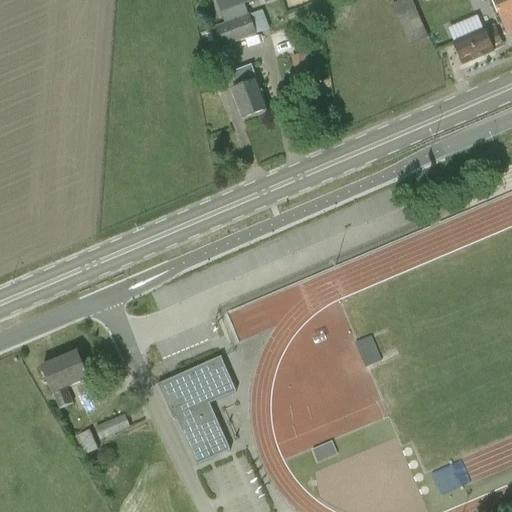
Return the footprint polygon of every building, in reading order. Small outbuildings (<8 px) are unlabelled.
[(259,0),(215,0),(221,14),(259,0)] [(262,0),(251,3),(254,13),(270,8),(267,0),(262,0)] [(417,0),(404,0),(396,3),(411,41),(431,34),(417,0)] [(511,0),(491,0),(507,37),(511,35),(511,0)] [(222,49),(258,36),(249,15),(214,28),(222,49)] [(463,66),(504,48),(495,27),(454,44),(463,66)] [(242,120),(268,111),(251,67),(232,74),(237,89),(231,91),(242,120)] [(42,369),(53,395),(60,411),(73,405),(66,389),(88,380),(77,354),(42,369)] [(222,357),(178,377),(179,378),(160,387),(159,385),(158,386),(174,422),(175,421),(175,420),(176,419),(197,466),(231,451),(210,405),(236,393),(221,359),(222,359),(222,357)] [(92,428),(97,440),(127,428),(122,416),(92,428)]
